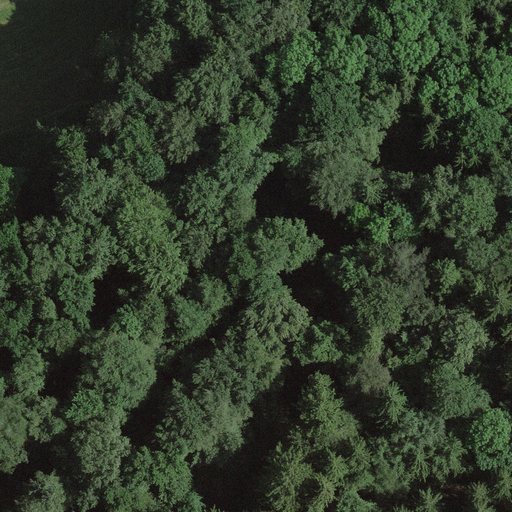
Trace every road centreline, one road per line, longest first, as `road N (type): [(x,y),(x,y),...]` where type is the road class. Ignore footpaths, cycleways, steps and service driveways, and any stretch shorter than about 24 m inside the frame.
road 1 (track): [(156,0),(90,88),(45,117),(30,138)]
road 2 (track): [(360,511),(511,474)]
